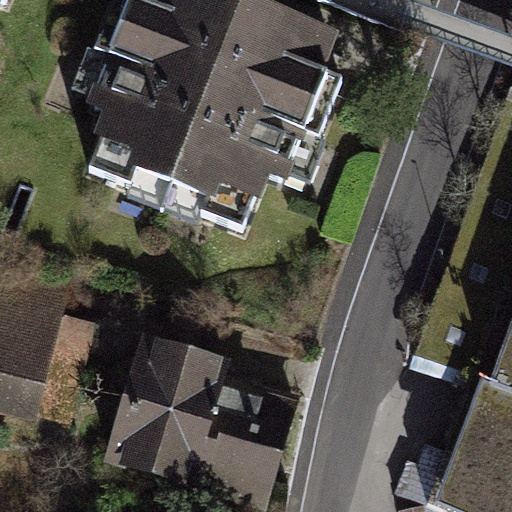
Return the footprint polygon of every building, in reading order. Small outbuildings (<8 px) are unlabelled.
[(0,0),(0,57),(21,0),(0,0)] [(318,58),(178,0),(149,0),(77,172),(242,240),(318,58)] [(511,511),(511,99),(420,362),(458,376),(482,385),(439,511),(511,511)] [(69,293),(0,277),(0,411),(40,420),(69,293)] [(229,393),(233,374),(155,351),(121,466),(201,491),(229,393)] [(229,393),(201,491),(274,511),(302,413),(229,393)]
